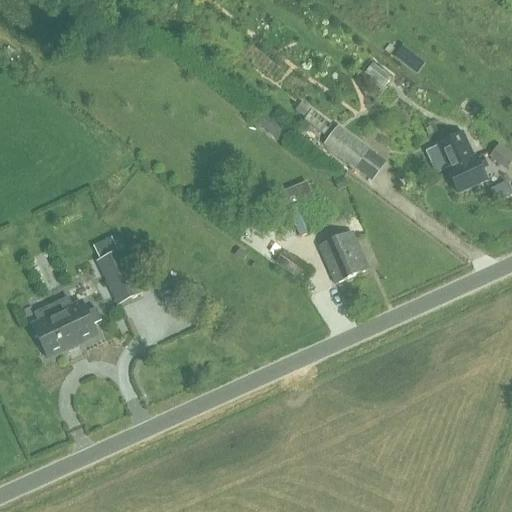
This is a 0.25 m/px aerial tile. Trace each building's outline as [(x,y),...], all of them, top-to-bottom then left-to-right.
[(368,73),(386,88),(393,79),(375,65),(368,73)] [(289,134),(259,112),(253,121),(282,143),(289,134)] [(308,115),(304,120),(324,136),(328,131),(308,115)] [(324,145),(356,169),(368,153),(336,129),(324,145)] [(449,173),(458,194),(485,182),(480,171),(487,168),(482,159),(476,162),(475,160),(463,134),(437,145),(450,172),(449,173)] [(511,164),(511,155),(499,146),(490,158),(507,171),(511,164)] [(344,179),(335,183),(338,191),(347,187),(344,179)] [(505,183),(488,191),(494,203),(510,195),(505,183)] [(301,205),(289,210),(300,238),(312,233),(301,205)] [(320,248),(336,285),(369,271),(353,234),(320,248)] [(121,250),(96,262),(110,292),(135,280),(121,250)] [(277,264),(306,284),(314,271),(284,252),(277,264)] [(146,266),(151,270),(157,261),(151,258),(146,266)] [(97,336),(93,326),(102,321),(96,309),(87,313),(82,303),(73,307),(68,298),(52,306),(56,315),(38,323),(32,326),(47,359),(47,360),(97,336)]
